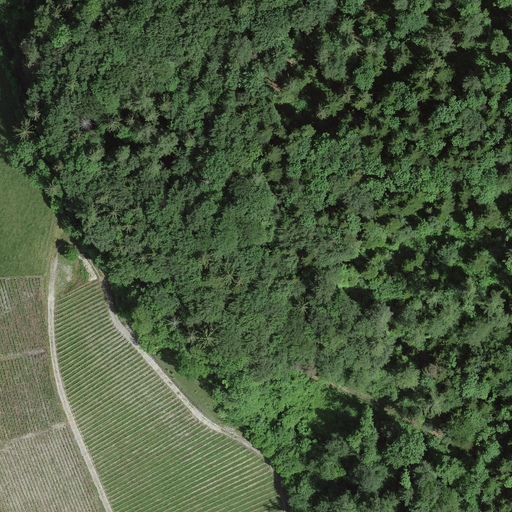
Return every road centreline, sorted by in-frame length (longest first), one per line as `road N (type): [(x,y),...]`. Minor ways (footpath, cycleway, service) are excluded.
road 1 (track): [(287,511),(265,453),(200,416),(154,366),(118,322),(88,254),(73,244),(55,252)]
road 2 (track): [(55,252),(56,372),(108,511)]
